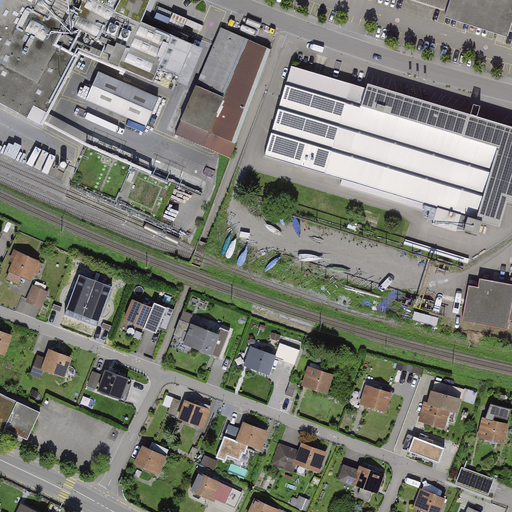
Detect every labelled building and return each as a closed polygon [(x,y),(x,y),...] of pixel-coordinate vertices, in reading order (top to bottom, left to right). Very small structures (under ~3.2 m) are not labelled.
[(126,0),(88,0),(119,16),(126,0)] [(409,0),(446,12),(450,0),(409,0)] [(511,22),(511,0),(450,0),(445,16),(508,36),(511,22)] [(224,154),(269,50),(225,31),(180,136),(224,154)] [(511,129),(293,66),(266,159),(499,227),(507,200),(511,201),(511,129)] [(158,99),(98,73),(85,102),(146,128),(158,99)] [(193,73),(171,129),(179,132),(201,76),(193,73)] [(31,145),(25,158),(52,170),(58,157),(31,145)] [(42,265),(17,253),(7,274),(32,286),(42,265)] [(98,287),(81,279),(67,310),(85,318),(98,287)] [(505,333),(511,297),(511,286),(483,281),(475,327),(505,333)] [(43,311),(50,294),(35,287),(28,304),(43,311)] [(116,295),(98,287),(85,318),(103,326),(116,295)] [(157,312),(133,302),(124,320),(149,331),(157,312)] [(220,335),(193,325),(185,346),(212,356),(220,335)] [(16,338),(0,332),(0,356),(8,359),(16,338)] [(278,355),(254,347),(248,367),(272,375),(278,355)] [(76,362),(49,351),(42,369),(69,380),(76,362)] [(36,379),(44,359),(39,357),(31,377),(36,379)] [(336,376),(310,368),(304,385),(331,394),(336,376)] [(96,390),(102,375),(94,372),(89,387),(96,390)] [(134,382),(105,372),(98,390),(126,401),(134,382)] [(281,393),(294,395),(297,384),(284,382),(281,393)] [(394,395),(367,387),(362,406),(389,414),(394,395)] [(40,413),(0,393),(0,429),(26,442),(40,413)] [(461,402),(431,394),(428,405),(424,404),(418,424),(445,432),(450,413),(457,415),(461,402)] [(163,409),(180,415),(185,401),(168,395),(163,409)] [(209,411),(188,402),(181,420),(202,429),(209,411)] [(510,428),(482,422),(477,442),(505,448),(510,428)] [(269,433),(245,424),(240,438),(264,447),(269,433)] [(439,466),(445,452),(415,441),(410,455),(439,466)] [(330,453),(303,444),(296,464),(323,474),(330,453)] [(169,459),(144,447),(136,463),(161,475),(169,459)] [(206,455),(203,463),(215,468),(219,460),(206,455)] [(387,475),(359,465),(353,481),(381,492),(387,475)] [(494,477),(462,465),(456,481),(488,493),(494,477)] [(230,486),(203,473),(194,494),(221,506),(230,486)] [(444,511),(449,500),(421,489),(415,505),(432,511),(444,511)] [(292,503),(303,507),(306,500),(295,495),(292,503)] [(280,511),(256,500),(250,511),(280,511)] [(42,511),(23,503),(18,511),(42,511)]
